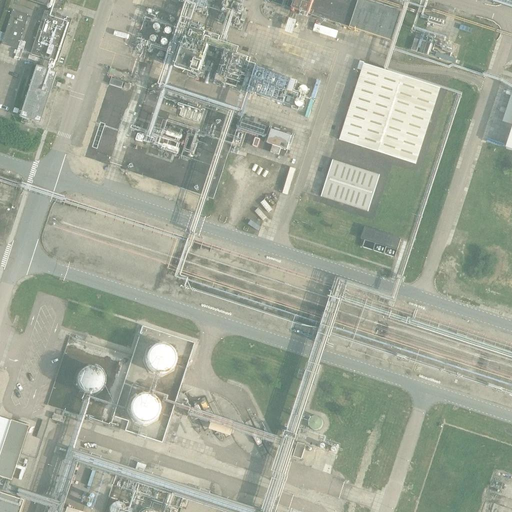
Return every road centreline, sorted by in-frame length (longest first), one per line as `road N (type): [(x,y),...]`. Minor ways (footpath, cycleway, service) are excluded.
road 1 (unknown): [(21,351),(37,303),(60,306),(31,403),(11,404),(6,394)]
road 2 (unknown): [(89,45),(147,66),(109,197)]
road 3 (unknown): [(345,44),(488,86)]
